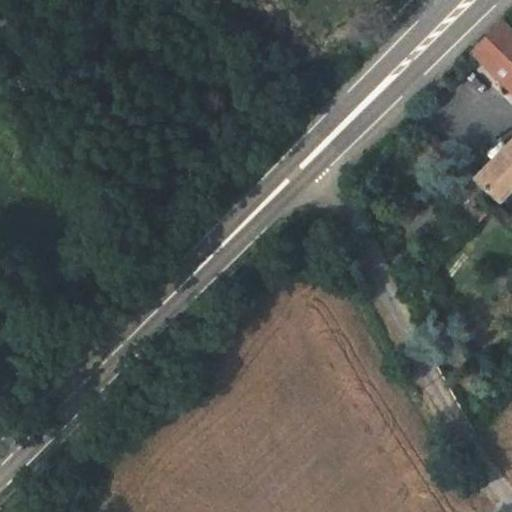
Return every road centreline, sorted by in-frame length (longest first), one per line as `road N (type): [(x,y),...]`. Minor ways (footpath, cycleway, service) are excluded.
road 1 (primary): [(0,470),(467,0)]
road 2 (track): [(309,158),(479,454),(511,489)]
